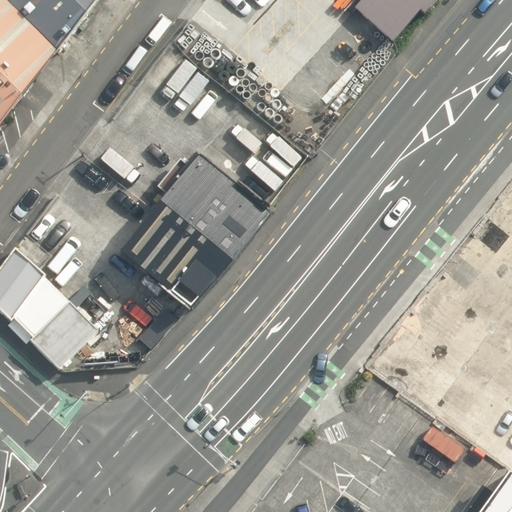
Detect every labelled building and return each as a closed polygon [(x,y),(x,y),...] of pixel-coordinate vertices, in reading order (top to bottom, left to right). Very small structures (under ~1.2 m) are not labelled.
[(5,0),(0,0),(0,135),(61,55),(5,0)] [(5,0),(61,55),(101,0),(5,0)] [(364,0),(356,9),(395,42),(423,11),(426,14),(439,0),(364,0)] [(273,214),(198,153),(189,164),(183,159),(159,188),(167,194),(168,193),(170,194),(123,252),(195,310),(273,214)] [(101,335),(17,255),(0,272),(0,312),(65,373),(101,335)] [(511,511),(511,482),(505,478),(481,511),(511,511)]
